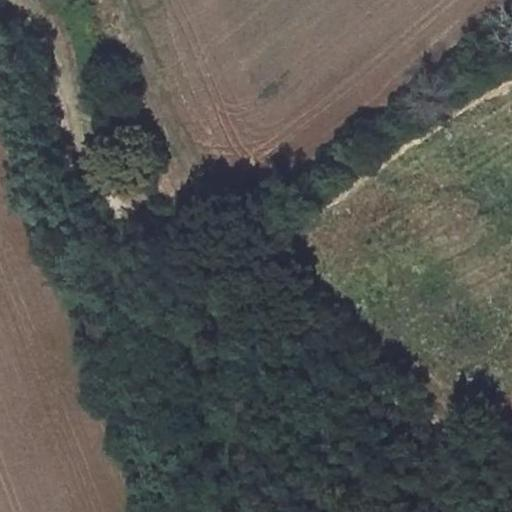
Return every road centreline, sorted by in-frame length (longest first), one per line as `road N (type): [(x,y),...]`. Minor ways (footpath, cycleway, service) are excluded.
road 1 (track): [(511,427),(446,444),(226,258),(166,234),(84,185),(45,65),(0,3)]
road 2 (track): [(113,0),(174,164),(291,241)]
